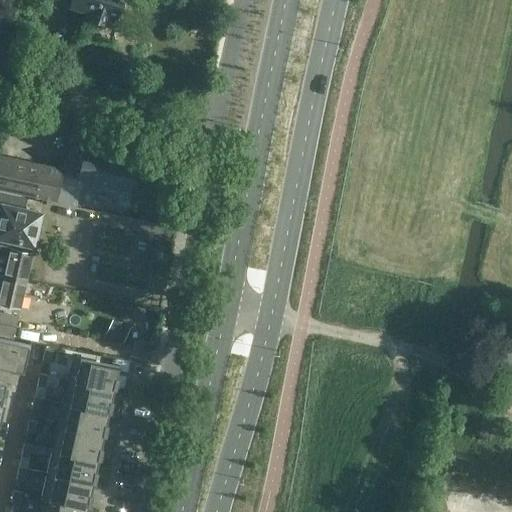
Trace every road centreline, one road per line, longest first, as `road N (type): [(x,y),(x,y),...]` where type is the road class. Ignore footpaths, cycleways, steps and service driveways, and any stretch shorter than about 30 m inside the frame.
road 1 (secondary): [(204,511),(315,7)]
road 2 (unclassified): [(138,511),(216,129)]
road 3 (residential): [(216,129),(0,70)]
road 4 (track): [(405,349),(454,217),(511,221)]
road 5 (track): [(405,349),(397,420),(372,511)]
road 6 (unclassified): [(216,129),(243,0)]
road 7 (track): [(511,409),(482,399),(442,362),(405,349)]
road 8 (residential): [(0,500),(27,379)]
